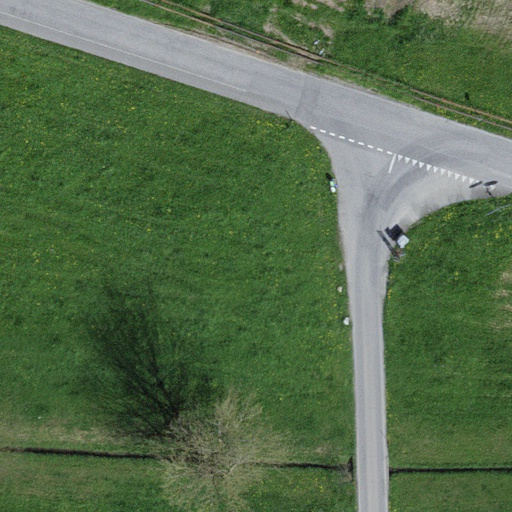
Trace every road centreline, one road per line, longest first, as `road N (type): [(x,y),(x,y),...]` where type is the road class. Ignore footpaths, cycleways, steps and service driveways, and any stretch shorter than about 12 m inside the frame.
road 1 (residential): [(0,0),(403,129)]
road 2 (residential): [(403,129),(368,246),(377,511)]
